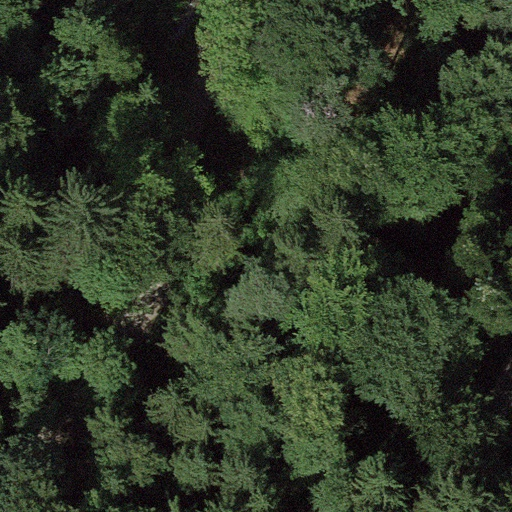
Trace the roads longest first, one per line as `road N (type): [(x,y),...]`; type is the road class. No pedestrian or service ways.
road 1 (track): [(0,495),(61,432),(121,350),(162,259),(231,0)]
road 2 (track): [(426,511),(511,392)]
